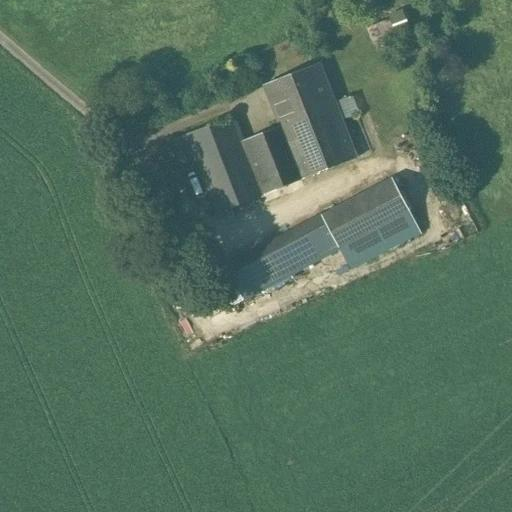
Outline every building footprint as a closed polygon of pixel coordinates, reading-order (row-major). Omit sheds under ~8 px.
[(409,10),(368,24),(376,46),(417,33),(409,10)] [(319,66),(266,86),(282,128),(302,180),(355,159),(319,66)] [(218,213),(302,180),(282,128),(242,143),(232,117),(187,135),(196,159),(218,213)] [(196,159),(187,135),(172,141),(183,165),(196,159)] [(393,180),(209,276),(225,308),(339,248),(346,262),(410,230),(413,234),(418,230),(393,180)]
